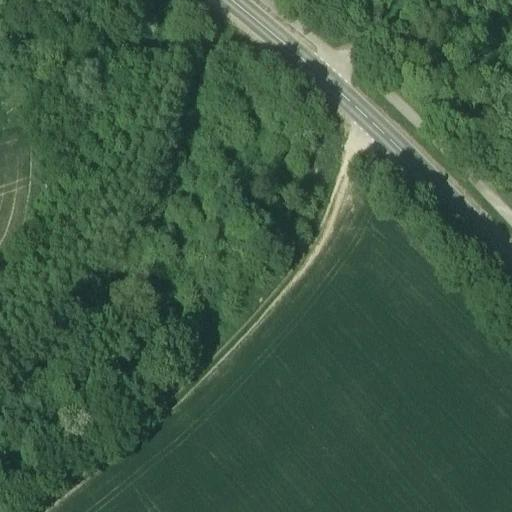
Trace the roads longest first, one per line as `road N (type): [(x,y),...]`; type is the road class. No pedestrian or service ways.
road 1 (track): [(40,511),(120,452),(300,277),(375,127)]
road 2 (tertiary): [(230,0),(375,127),(511,265)]
road 3 (track): [(511,219),(355,64),(265,0)]
road 4 (track): [(320,76),(437,0)]
